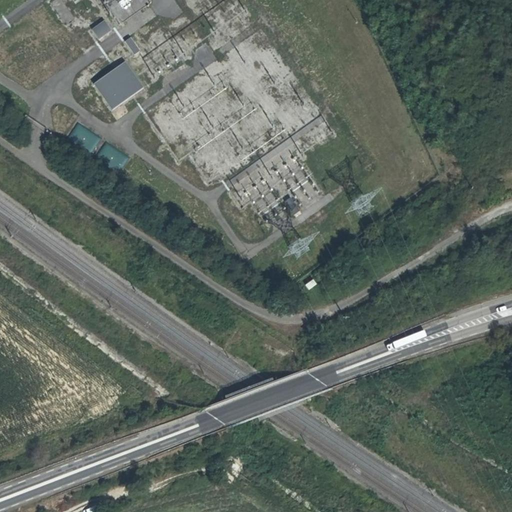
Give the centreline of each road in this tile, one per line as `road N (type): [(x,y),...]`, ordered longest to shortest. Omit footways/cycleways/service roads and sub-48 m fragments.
road 1 (unclassified): [(511,205),(357,297),(284,319),(188,268),(23,153)]
road 2 (secondary): [(511,309),(0,500)]
road 3 (track): [(371,0),(458,173)]
